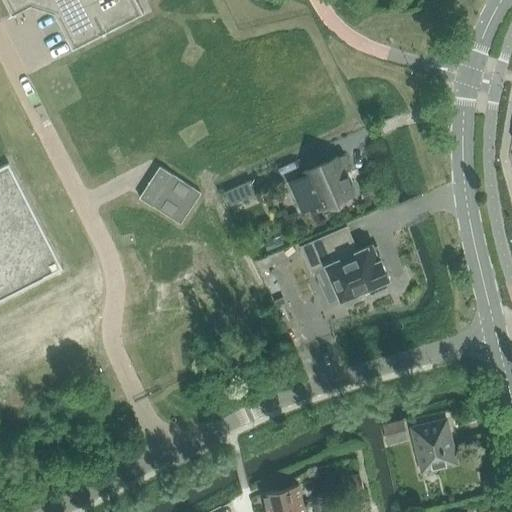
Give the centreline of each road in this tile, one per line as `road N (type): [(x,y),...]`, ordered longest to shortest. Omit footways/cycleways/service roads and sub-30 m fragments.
road 1 (unclassified): [(54,511),(229,422),(497,333)]
road 2 (unclassified): [(497,333),(467,191),(464,119),(476,59),(506,0)]
